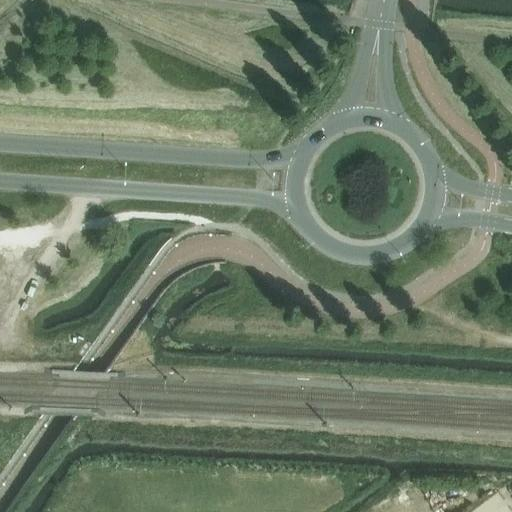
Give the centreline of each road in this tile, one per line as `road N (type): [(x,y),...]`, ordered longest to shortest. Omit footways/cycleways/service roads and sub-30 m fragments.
road 1 (secondary): [(301,163),(0,143)]
road 2 (secondary): [(0,181),(298,201)]
road 3 (secondary): [(298,201),(319,239),(359,256),(402,247),(430,214)]
